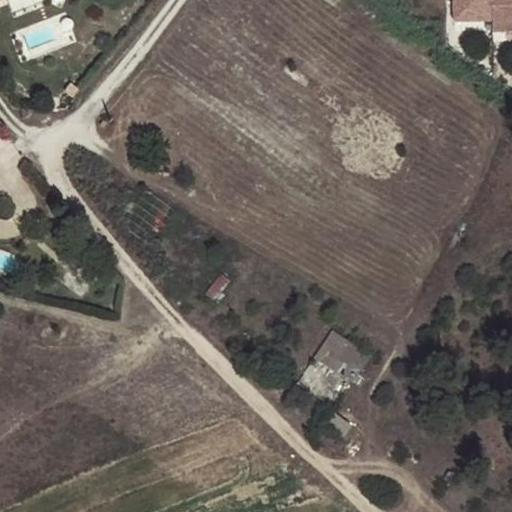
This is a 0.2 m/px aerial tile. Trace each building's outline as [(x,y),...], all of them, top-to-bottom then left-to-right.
[(490,20),(489,0),(451,0),(452,21),(490,20)] [(511,0),(489,0),(490,20),(491,31),(511,30),(511,0)] [(371,358),(331,331),(313,358),(353,383),(371,358)] [(345,384),(311,363),(297,383),(331,406),(345,384)] [(351,425),(335,414),(325,426),(343,437),(351,425)]
